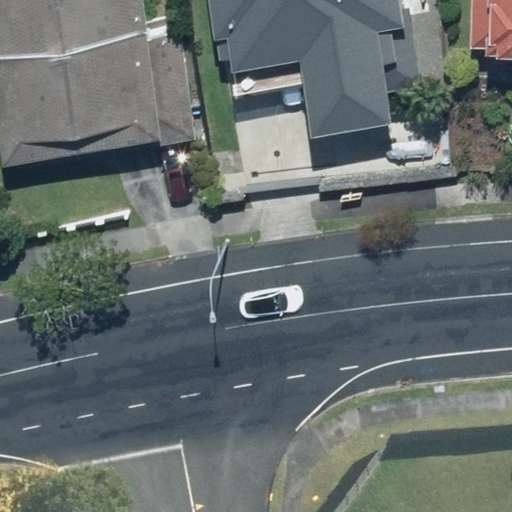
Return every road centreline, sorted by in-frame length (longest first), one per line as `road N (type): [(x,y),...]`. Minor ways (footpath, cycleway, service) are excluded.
road 1 (residential): [(511,292),(176,332)]
road 2 (residential): [(176,332),(0,377)]
road 3 (residential): [(204,511),(176,332)]
